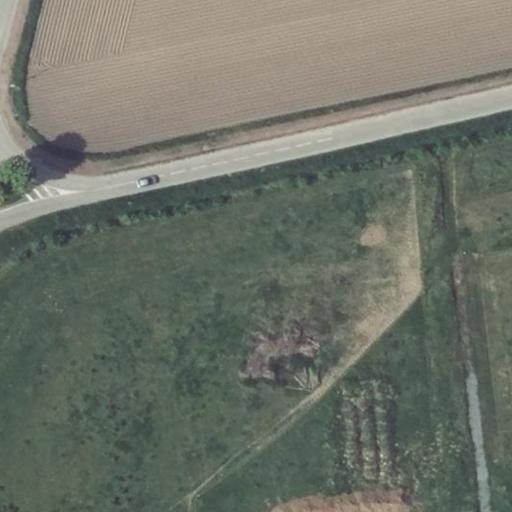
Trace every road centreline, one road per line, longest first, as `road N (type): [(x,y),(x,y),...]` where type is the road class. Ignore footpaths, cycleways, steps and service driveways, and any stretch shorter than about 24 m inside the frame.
road 1 (unclassified): [(511,95),(119,183)]
road 2 (unclassified): [(119,183),(66,181),(0,149)]
road 3 (unclassified): [(119,183),(0,218)]
